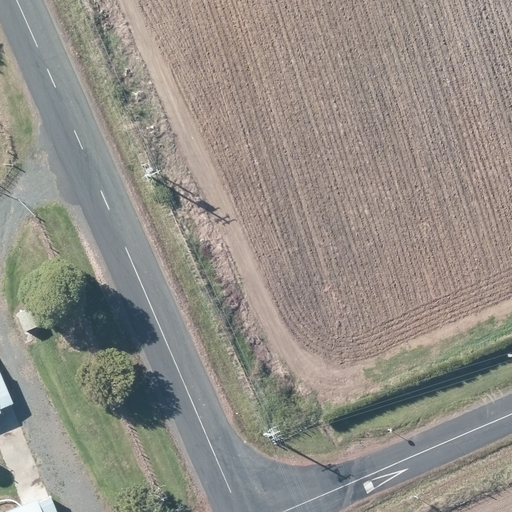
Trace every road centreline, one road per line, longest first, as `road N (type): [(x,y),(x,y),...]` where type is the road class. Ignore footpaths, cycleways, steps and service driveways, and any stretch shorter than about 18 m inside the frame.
road 1 (unclassified): [(15,0),(240,511)]
road 2 (unclassified): [(511,412),(285,511)]
